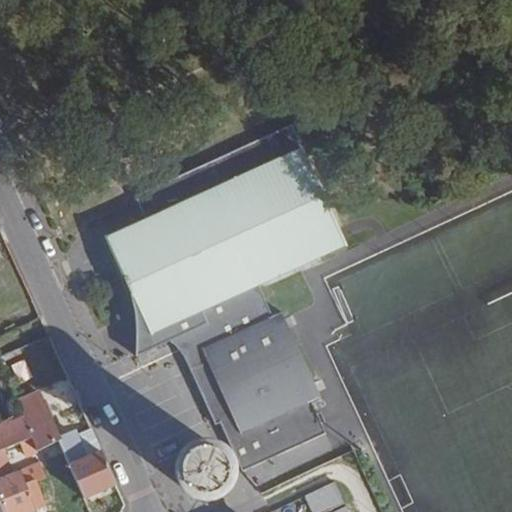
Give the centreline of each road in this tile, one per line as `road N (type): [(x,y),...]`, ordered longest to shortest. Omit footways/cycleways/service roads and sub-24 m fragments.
road 1 (residential): [(0,183),(153,511)]
road 2 (unclassified): [(250,511),(335,472),(354,481),(368,511)]
